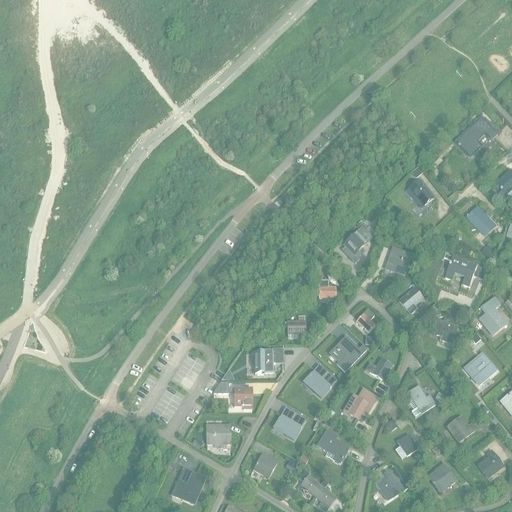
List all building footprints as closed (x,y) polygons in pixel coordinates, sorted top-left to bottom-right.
[(487,125),(482,120),(457,144),(459,146),(458,146),(460,148),(460,147),(464,152),(469,148),(474,154),(481,148),(476,142),(485,133),(492,141),(498,136),(490,128),(489,128),(487,126),(487,125)] [(433,154),(425,161),(429,166),(437,159),(433,154)] [(503,200),(511,191),(511,171),(511,172),(498,185),(504,191),(499,195),(503,200)] [(421,186),(422,186),(419,182),(407,191),(408,191),(407,192),(412,198),(413,198),(421,208),(433,199),(424,189),(423,189),(421,186)] [(497,197),(491,191),(487,196),(492,201),(497,197)] [(389,212),(394,218),(399,214),(394,209),(389,212)] [(478,209),(468,219),(481,233),(491,223),(478,209)] [(395,231),(405,222),(400,216),(390,225),(395,231)] [(355,264),(363,257),(361,255),(363,253),(361,250),(371,241),(364,233),(367,231),(362,226),(357,230),(360,232),(345,246),(347,248),(343,252),(355,264)] [(495,254),(488,247),(482,253),(489,260),(495,254)] [(386,268),(398,272),(400,267),(407,269),(411,259),(392,252),(386,268)] [(452,261),(445,279),(452,282),(451,284),(455,275),(465,279),(462,288),(463,286),(469,289),(473,278),(480,281),(484,282),(488,272),(484,270),(462,262),(458,260),(458,261),(453,259),(452,261)] [(322,269),(317,274),(321,278),(325,272),(322,269)] [(405,289),(415,281),(410,276),(401,284),(405,289)] [(328,299),(335,298),(335,289),(328,289),(328,282),(319,283),(319,300),(328,300),(328,299)] [(417,311),(414,307),(422,301),(414,291),(399,303),(410,316),(417,311)] [(507,325),(495,311),(501,306),(500,305),(502,304),(497,298),(495,299),(480,310),(486,317),(480,322),(493,337),(507,325)] [(356,324),(362,330),(363,329),(369,334),(375,327),(370,322),(374,317),(368,311),(356,324)] [(298,341),(298,335),(305,335),(305,324),(305,318),(298,318),(298,324),(287,324),(287,341),(298,341)] [(434,327),(436,328),(433,335),(458,344),(463,330),(436,321),(434,327)] [(385,326),(380,331),(387,336),(391,331),(385,326)] [(475,345),(482,340),(477,335),(471,340),(475,345)] [(346,339),(335,349),(345,358),(338,365),(338,366),(337,365),(337,366),(344,373),(366,351),(363,347),(359,352),(358,351),(346,339)] [(385,356),(391,349),(385,343),(379,350),(385,356)] [(273,354),(254,354),(255,376),(274,376),(274,365),(283,365),(283,350),(273,350),(273,354)] [(381,360),(372,376),(382,382),(391,366),(381,360)] [(483,360),(468,373),(479,387),(495,374),(483,360)] [(330,390),(336,382),(318,367),(312,374),(311,374),(311,375),(303,384),(303,385),(307,380),(318,389),(313,394),(321,400),(329,391),(330,391),(330,390)] [(228,371),(221,382),(234,381),(228,371)] [(220,384),(213,395),(228,395),(228,390),(228,384),(220,384)] [(248,387),(234,387),(234,390),(234,395),(234,408),(243,408),(243,410),(252,410),(252,394),(247,394),(247,390),(248,390),(248,389),(248,387)] [(419,388),(408,395),(411,398),(412,399),(417,407),(413,410),(411,412),(414,417),(421,413),(426,420),(431,416),(426,409),(434,404),(430,398),(427,400),(419,388)] [(362,391),(348,415),(358,421),(361,416),(365,418),(377,399),(362,391)] [(435,400),(441,404),(445,397),(438,393),(435,400)] [(511,394),(501,404),(511,416),(511,394)] [(300,431),(306,422),(285,410),(280,419),(279,418),(279,419),(273,430),(274,430),(277,425),(288,432),(285,437),(294,442),(300,431),(300,432),(301,431),(300,431)] [(317,421),(321,424),(323,418),(316,415),(314,420),(317,422),(317,421)] [(327,418),(323,425),(328,428),(332,421),(327,418)] [(450,426),(459,437),(456,440),(459,444),(476,432),(472,427),(469,430),(461,419),(450,426)] [(404,427),(398,420),(395,423),(401,430),(404,427)] [(316,433),(321,424),(317,421),(317,422),(312,431),(316,433)] [(392,422),(385,427),(389,432),(395,427),(392,422)] [(207,446),(214,446),(214,449),(223,449),(223,446),(230,446),(230,427),(222,427),(222,428),(207,428),(207,446)] [(133,432),(128,429),(125,434),(130,437),(133,432)] [(348,449),(335,441),(336,438),(326,432),(318,446),(324,450),(323,452),(328,454),(329,452),(336,457),(333,462),(340,465),(343,461),(348,449)] [(408,437),(398,444),(407,457),(417,450),(408,437)] [(192,444),(200,449),(203,445),(195,440),(192,444)] [(453,448),(447,452),(454,461),(460,456),(453,448)] [(492,452),(486,456),(488,459),(478,466),(486,477),(496,470),(498,473),(503,469),(492,452)] [(276,464),(270,461),(262,456),(254,472),(262,476),(263,474),(269,478),(276,464)] [(299,462),(305,466),(309,460),(303,456),(299,462)] [(290,461),(285,469),(291,472),(296,464),(290,461)] [(166,472),(173,475),(177,468),(169,464),(166,472)] [(437,491),(448,483),(450,487),(456,483),(443,466),(436,471),(437,472),(428,479),(437,491)] [(388,502),(407,489),(393,469),(387,474),(388,477),(387,478),(388,480),(378,487),(388,502)] [(308,478),(310,476),(304,471),(298,480),(303,484),(298,492),(304,497),(308,492),(315,498),(325,485),(323,483),(320,487),(308,478)] [(181,485),(172,502),(185,509),(185,508),(184,507),(189,497),(191,497),(194,491),(181,485)] [(327,486),(325,485),(315,498),(323,504),(319,509),(323,511),(327,511),(337,500),(324,490),(327,486)]
